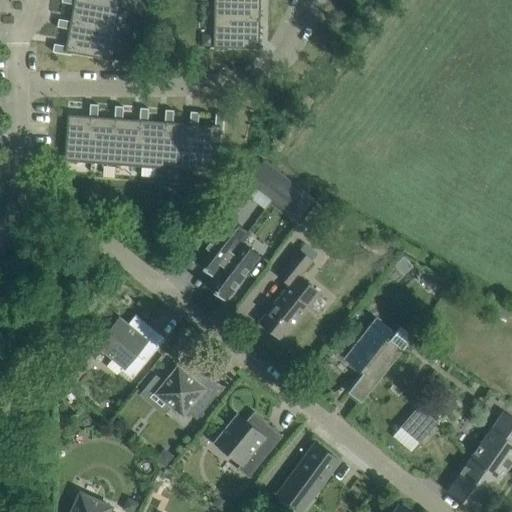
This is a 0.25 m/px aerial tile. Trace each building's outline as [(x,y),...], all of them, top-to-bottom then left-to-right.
[(62,0),(62,2),(74,4),(75,1),(120,9),(122,0),(62,0)] [(215,0),(215,21),(261,22),(261,0),(215,0)] [(59,19),(58,27),(70,29),(70,26),(116,34),(120,9),(75,1),(74,4),(71,21),(59,19)] [(214,46),(214,48),(260,49),(261,22),(215,21),(214,46)] [(55,44),(53,51),(71,55),(71,53),(111,60),(111,59),(116,34),(70,26),(70,29),(67,46),(55,43),(55,44)] [(69,114),(65,161),(66,161),(91,163),(95,116),(98,117),(99,104),(91,104),(90,116),(70,115),(69,114)] [(95,116),(91,163),(116,164),(120,118),(123,119),(124,106),(116,106),(115,118),(98,117),(95,116)] [(120,118),(116,164),(142,166),(145,120),(148,120),(149,108),(142,108),(141,108),(140,120),(123,119),(120,118)] [(145,120),(142,166),(167,168),(170,122),(173,122),(174,110),(167,110),(166,109),(165,122),(148,120),(145,120)] [(170,122),(167,168),(192,170),(195,124),(199,124),(200,112),(192,111),(191,111),(190,123),(173,122),(170,122)] [(195,124),(192,170),(217,172),(218,172),(221,131),(223,131),(225,114),(217,113),(216,113),(216,125),(199,124),(195,124)] [(264,160),(254,173),(279,192),(288,179),(264,160)] [(315,200),(288,179),(279,192),(305,212),(315,200)] [(239,193),(234,199),(237,201),(242,195),(239,193)] [(241,240),(242,241),(249,231),(230,216),(195,262),(213,276),(214,276),(241,240)] [(260,255),(242,241),(241,240),(214,276),(213,276),(206,285),(225,300),(260,255)] [(283,339),(320,292),(298,276),(311,260),(300,250),(280,275),(291,284),(261,322),(283,339)] [(511,307),(494,297),(487,311),(508,322),(511,315),(511,307)] [(133,378),(166,338),(136,314),(128,325),(120,318),(98,345),(124,366),(121,369),(133,378)] [(362,402),(413,336),(400,326),(388,341),(385,338),(392,330),(376,317),(344,357),(364,373),(349,392),(362,402)] [(197,419),(224,386),(195,362),(186,373),(179,366),(157,393),(183,415),(187,411),(197,419)] [(440,392),(434,402),(438,413),(451,414),(457,404),(453,393),(440,392)] [(438,422),(419,406),(401,426),(421,443),(438,422)] [(249,477),(283,435),(254,411),(246,421),(238,415),(216,442),(242,463),(237,468),(249,477)] [(511,416),(504,412),(493,428),(492,427),(471,458),(500,479),(511,462),(511,416)] [(317,443),(282,490),(283,491),(298,501),(310,485),(316,490),(339,460),(317,443)] [(165,449),(156,460),(164,466),(167,469),(176,458),(165,449)] [(478,511),(500,479),(471,458),(448,491),(478,511)] [(164,466),(157,474),(162,479),(167,478),(172,473),(167,469),(164,466)] [(110,511),(112,507),(81,492),(71,511),(110,511)] [(218,494),(212,502),(222,510),(228,502),(218,494)] [(129,497),(124,509),(131,511),(136,511),(140,502),(129,497)] [(411,511),(399,503),(392,511),(411,511)]
